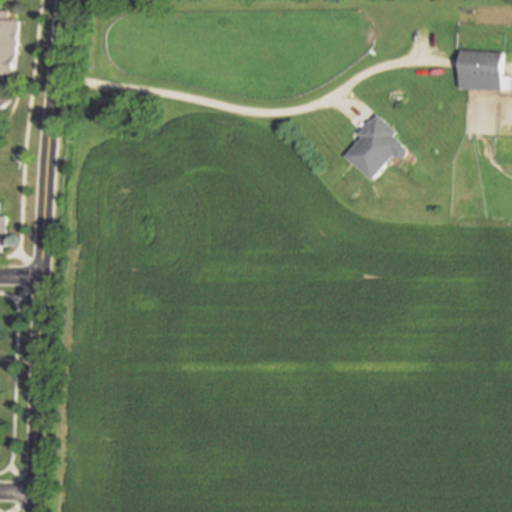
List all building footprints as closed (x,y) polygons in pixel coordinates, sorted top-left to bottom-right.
[(0,7),(11,8),(10,15),(17,16),(16,17),(21,18),(15,73),(10,73),(10,74),(5,74),(5,72),(0,71),(0,7)] [(460,48),(503,51),(501,83),(459,80),(460,48)] [(12,99),(0,112),(0,88),(4,92),(5,91),(8,94),(7,95),(12,99)] [(121,99),(144,100),(143,120),(120,119),(121,99)] [(344,155),(362,134),(359,132),(370,118),(372,119),(377,113),(397,129),(394,134),(404,142),(403,145),(407,148),(408,151),(404,156),(399,156),(394,152),(373,178),(344,155)] [(0,212),(9,211),(9,229),(1,229),(1,232),(0,232),(0,212)]
